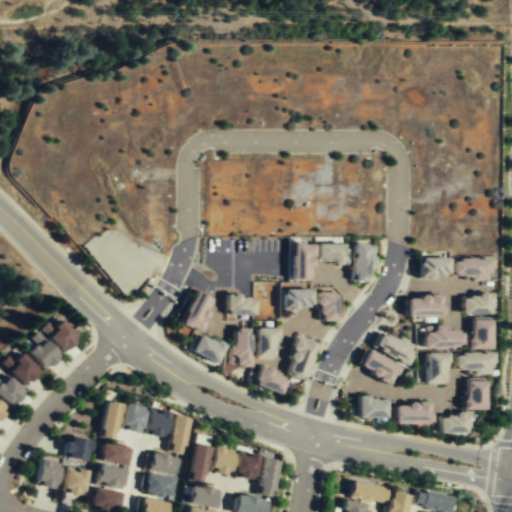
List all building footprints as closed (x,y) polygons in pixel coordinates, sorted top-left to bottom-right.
[(307,261),(338,262),(338,243),(308,242),(307,261)] [(308,243),(287,243),(287,280),(308,280),(308,243)] [(368,264),(369,244),(344,243),(343,280),(361,281),(362,264),(368,264)] [(440,260),(418,260),(418,277),(440,277),(440,260)] [(448,260),(448,279),(486,279),(486,260),(448,260)] [(308,309),(308,289),(279,289),(279,309),(308,309)] [(210,298),(191,290),(176,323),(195,332),(210,298)] [(330,320),(330,291),(310,291),(310,320),(330,320)] [(223,320),(251,320),(251,294),(223,294),(223,320)] [(398,316),(437,315),(436,294),(398,296),(398,316)] [(458,315),(481,315),(481,296),(458,296),(458,315)] [(487,349),(487,320),(467,320),(467,349),(487,349)] [(42,332),(56,352),(72,341),(58,321),(42,332)] [(253,358),(274,358),(274,327),(253,327),(253,358)] [(248,328),(229,328),(229,366),(248,366),(248,328)] [(458,331),(421,331),(421,348),(458,348),(458,331)] [(410,349),(377,332),(369,349),(402,365),(410,349)] [(213,364),(221,345),(194,334),(186,353),(213,364)] [(299,379),(316,343),(297,334),(280,370),(299,379)] [(41,370),(55,357),(35,336),(21,349),(41,370)] [(355,368),(388,385),(396,367),(363,351),(355,368)] [(21,386),(36,371),(17,353),(3,368),(21,386)] [(451,353),(451,372),(488,372),(488,353),(451,353)] [(442,384),(442,355),(423,355),(423,384),(442,384)] [(283,380),(260,365),(250,381),(273,396),(283,380)] [(0,399),(8,406),(21,389),(2,375),(0,377),(0,399)] [(481,380),(460,380),(460,409),(481,409),(481,380)] [(383,398),(354,398),(354,419),(383,419),(383,398)] [(426,424),(426,402),(391,402),(391,424),(426,424)] [(112,439),(117,405),(102,403),(97,437),(112,439)] [(142,408),(122,404),(118,429),(138,433),(142,408)] [(142,433),(162,437),(166,414),(147,410),(142,433)] [(163,449),(177,453),(188,419),(174,414),(163,449)] [(435,434),(464,434),(464,414),(435,414),(435,434)] [(209,437),(193,433),(184,479),(200,482),(209,437)] [(87,439),(62,437),(60,458),(86,460),(87,439)] [(124,465),(127,448),(99,442),(95,460),(124,465)] [(226,476),(231,451),(212,446),(206,471),(226,476)] [(171,475),(175,457),(148,451),(144,469),(171,475)] [(256,456),(235,453),(231,478),(252,481),(256,456)] [(31,485),(51,489),(56,464),(36,459),(31,485)] [(275,462),(260,459),(253,494),(268,497),(275,462)] [(119,490),(123,471),(95,464),(91,483),(119,490)] [(79,497),(83,473),(62,469),(58,493),(79,497)] [(139,492),(166,497),(170,478),(142,473),(139,492)] [(378,486),(341,481),(339,497),(376,502),(378,486)] [(214,506),(215,489),(185,486),(184,504),(214,506)] [(114,511),(119,496),(90,488),(85,507),(103,511),(114,511)] [(401,511),(406,496),(389,492),(383,511),(401,511)] [(413,511),(446,509),(445,493),(411,496),(413,511)] [(261,511),(263,500),(230,496),(228,511),(261,511)] [(162,511),(164,501),(137,498),(135,511),(162,511)] [(362,511),(364,507),(339,502),(337,511),(362,511)]
